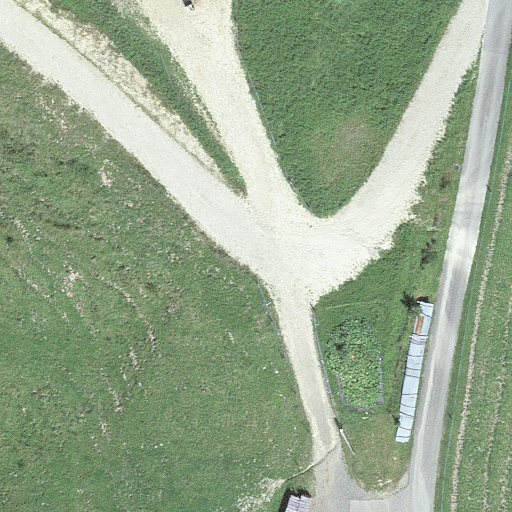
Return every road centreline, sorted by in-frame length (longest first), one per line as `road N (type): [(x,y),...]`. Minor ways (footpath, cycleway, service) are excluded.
road 1 (track): [(364,511),(340,483),(307,338),(254,208),(6,0)]
road 2 (track): [(420,511),(503,0)]
road 3 (track): [(254,208),(251,139),(150,0)]
road 4 (track): [(251,139),(263,86),(251,0)]
